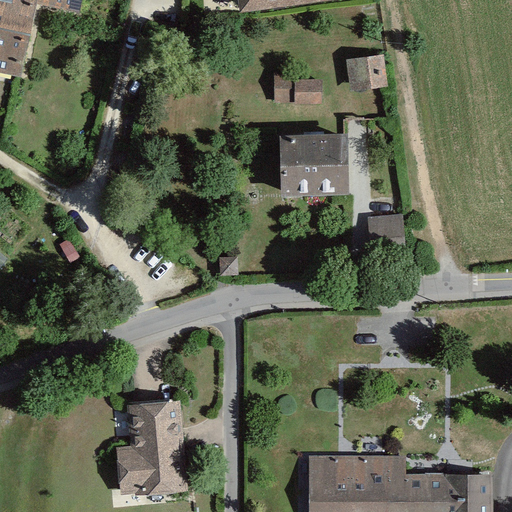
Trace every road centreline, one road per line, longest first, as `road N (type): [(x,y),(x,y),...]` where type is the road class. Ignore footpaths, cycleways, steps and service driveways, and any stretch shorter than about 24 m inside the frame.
road 1 (residential): [(0,375),(234,300),(511,284)]
road 2 (unknown): [(87,211),(138,0)]
road 3 (unknown): [(148,328),(87,211)]
